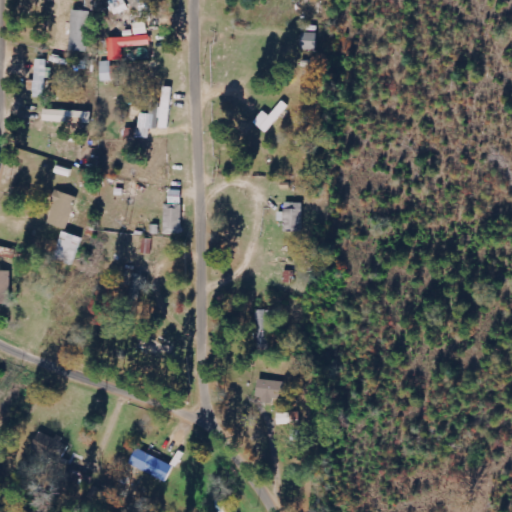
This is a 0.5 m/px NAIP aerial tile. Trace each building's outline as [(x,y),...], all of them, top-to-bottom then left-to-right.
[(130,11),(126,0),(112,0),(116,15),(130,11)] [(136,30),(126,32),(126,37),(150,35),(148,23),(136,24),(136,30)] [(319,51),(319,33),(304,33),(304,50),(319,51)] [(111,61),(126,60),(125,48),(152,46),(151,36),(110,39),(111,61)] [(54,78),(54,68),(48,68),(48,60),(37,60),(37,97),(47,97),(47,78),(54,78)] [(102,62),(103,82),(114,81),(113,62),(102,62)] [(48,223),(69,230),(80,198),(60,191),(48,223)] [(166,234),(184,235),(184,191),(172,191),(172,204),(167,204),(166,234)] [(289,222),(288,231),(304,231),(305,203),(287,203),(287,212),(280,212),(280,222),(289,222)] [(82,237),(63,233),(57,261),(76,265),(82,237)] [(154,255),(155,239),(145,239),(144,254),(154,255)] [(13,271),(0,271),(0,303),(12,304),(13,271)] [(283,401),(286,383),(261,379),(257,400),(274,403),(275,399),(283,401)] [(279,425),(301,424),(301,413),(279,414),(279,425)] [(169,481),(176,465),(138,451),(132,467),(169,481)]
